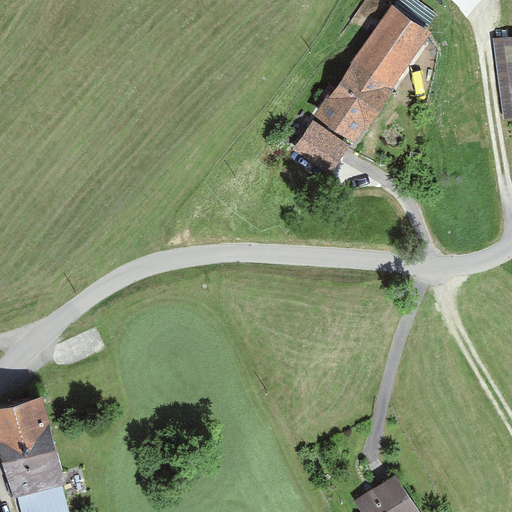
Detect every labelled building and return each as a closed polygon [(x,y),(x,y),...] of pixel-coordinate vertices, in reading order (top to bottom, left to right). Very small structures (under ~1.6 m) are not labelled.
[(431,35),(391,9),(320,117),(359,143),(431,35)] [(511,41),(497,43),(505,120),(511,119),(511,41)] [(349,147),(315,125),(298,151),(332,174),(349,147)] [(70,511),(43,399),(0,409),(0,444),(16,511),(70,511)] [(423,511),(395,470),(354,498),(363,511),(423,511)]
